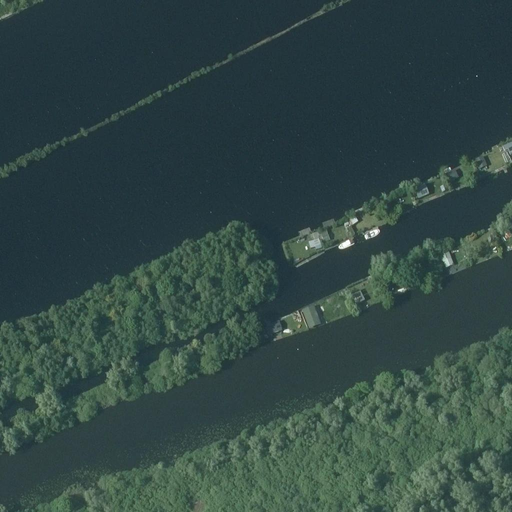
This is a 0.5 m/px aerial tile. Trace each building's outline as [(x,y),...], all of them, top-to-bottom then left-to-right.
[(511,144),(503,148),(505,152),(508,151),(510,155),(511,154),(511,144)] [(483,158),(475,162),(477,167),(485,164),(483,158)] [(451,173),(445,176),(449,183),(454,180),(451,173)] [(421,187),(414,190),(418,199),(425,197),(421,187)] [(326,230),(317,233),(320,241),(322,240),(323,243),(330,241),(326,230)] [(448,252),(440,255),(446,269),(453,266),(448,252)] [(355,292),(352,294),(353,296),(357,304),(364,301),(360,293),(356,294),(355,292)] [(308,310),(302,312),(309,329),(314,327),(308,310)] [(272,325),(267,327),(270,335),(278,333),(275,324),(272,325)]
